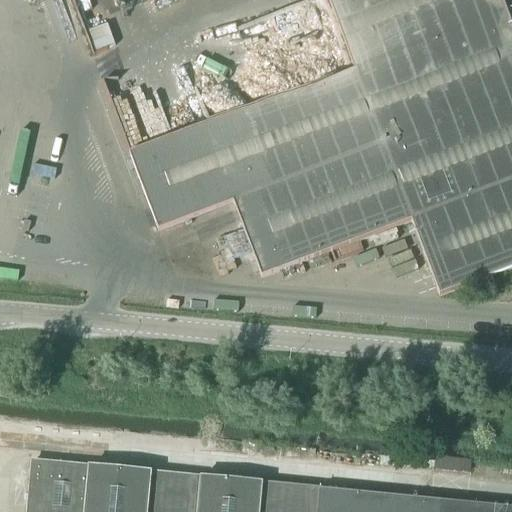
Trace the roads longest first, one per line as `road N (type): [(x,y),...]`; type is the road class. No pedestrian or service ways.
road 1 (unclassified): [(0,315),(511,360)]
road 2 (unknown): [(50,30),(0,200)]
road 3 (unknown): [(77,159),(45,278)]
